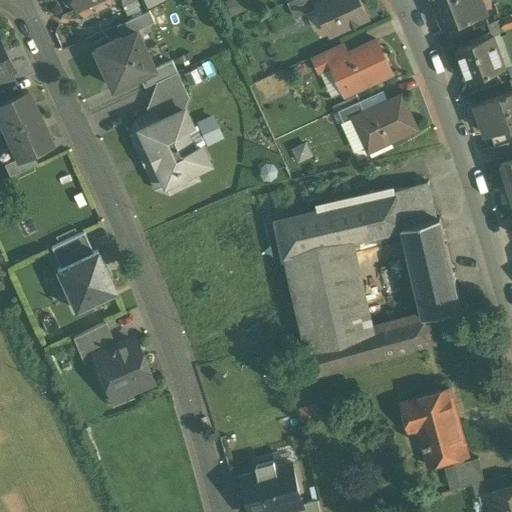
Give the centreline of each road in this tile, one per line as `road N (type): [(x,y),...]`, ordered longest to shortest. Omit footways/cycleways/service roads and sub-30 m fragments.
road 1 (residential): [(221,511),(199,422),(23,0)]
road 2 (residential): [(511,303),(487,206),(396,0)]
